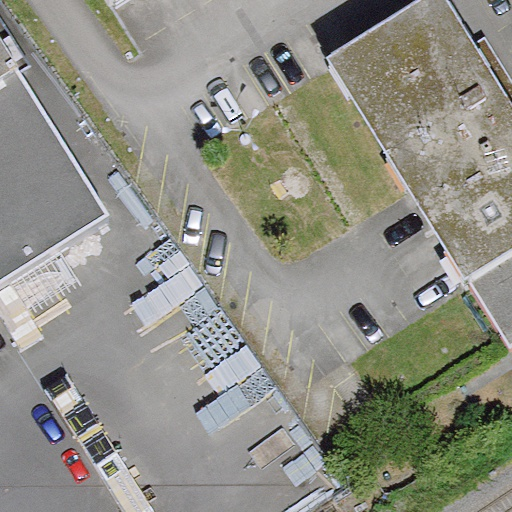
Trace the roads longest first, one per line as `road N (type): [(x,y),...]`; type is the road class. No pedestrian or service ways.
road 1 (residential): [(117,89),(307,329),(424,256)]
road 2 (residential): [(117,89),(261,0)]
